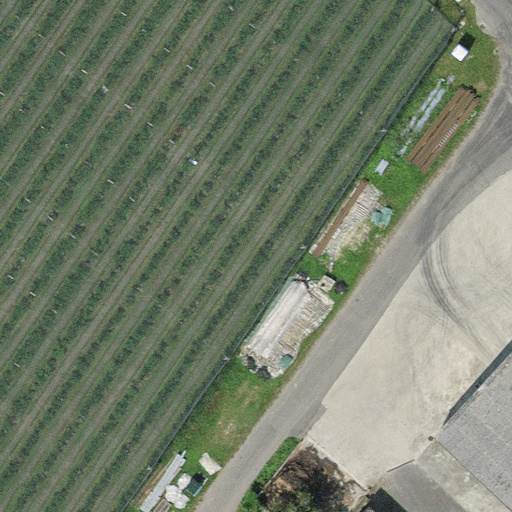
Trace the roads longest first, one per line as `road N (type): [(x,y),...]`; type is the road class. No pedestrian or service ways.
road 1 (track): [(511,111),(231,511)]
road 2 (unknown): [(319,385),(460,511)]
